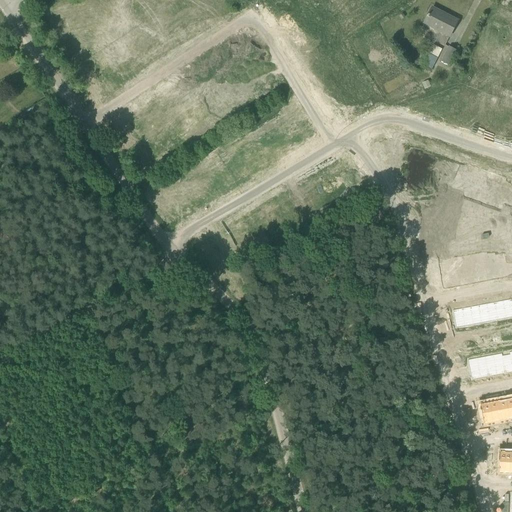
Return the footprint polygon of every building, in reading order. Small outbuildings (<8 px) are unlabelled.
[(212,0),(205,5),(216,21),(223,16),(212,0)] [(222,0),(212,0),(223,16),(230,11),(222,0)] [(205,5),(198,9),(209,25),(216,21),(205,5)] [(423,24),(449,37),(457,21),(432,8),(423,24)] [(198,9),(191,14),(202,30),(209,25),(198,9)] [(191,14),(184,19),(195,35),(202,30),(191,14)] [(184,19),(177,24),(187,39),(195,35),(184,19)] [(145,44),(135,51),(146,67),(155,60),(145,44)] [(241,44),(231,51),(242,67),(251,61),(254,65),(260,61),(253,50),(247,54),(241,44)] [(422,66),(431,70),(442,49),(433,45),(422,66)] [(440,61),(448,65),(456,50),(448,46),(440,61)] [(135,51),(128,55),(139,71),(146,67),(135,51)] [(231,51),(221,57),(227,67),(222,70),(229,81),(235,77),(233,73),(242,67),(231,51)] [(128,55),(121,60),(132,76),(139,71),(128,55)] [(121,60),(114,64),(125,80),(132,76),(121,60)] [(114,64),(105,71),(115,87),(125,80),(114,64)] [(97,75),(85,83),(96,99),(108,92),(103,85),(109,81),(102,71),(97,75)] [(427,80),(422,83),(424,89),(430,86),(427,80)] [(179,85),(170,91),(181,107),(190,101),(179,85)] [(341,100),(327,108),(335,120),(342,116),(343,116),(352,110),(352,109),(353,109),(345,98),(352,94),(349,88),(338,95),(341,100)] [(170,91),(162,96),(172,112),(181,107),(170,91)] [(423,94),(418,106),(425,109),(423,115),(435,119),(442,99),(430,94),(429,96),(423,94)] [(162,96),(153,102),(164,118),(172,112),(162,96)] [(442,99),(435,119),(447,124),(450,115),(456,117),(460,105),(442,99)] [(153,102),(145,107),(155,123),(164,118),(153,102)] [(460,105),(456,117),(462,119),(459,128),(471,132),(479,112),(460,105)] [(145,107),(136,113),(146,129),(155,123),(145,107)] [(479,112),(471,132),(484,137),(487,128),(493,130),(497,118),(479,112)] [(511,121),(497,118),(493,130),(500,132),(498,141),(511,144),(511,138),(511,121)] [(125,120),(114,128),(126,147),(137,140),(139,144),(145,140),(138,129),(133,133),(125,120)] [(295,130),(285,135),(295,152),(304,146),(295,130)] [(285,135),(277,140),(286,157),(295,152),(285,135)] [(277,140),(268,146),(277,162),(286,157),(277,140)] [(388,145),(384,156),(389,158),(387,164),(395,167),(394,171),(400,173),(405,161),(399,159),(403,148),(391,144),(391,146),(388,145)] [(268,146),(259,151),(269,167),(277,162),(268,146)] [(259,151),(250,156),(260,172),(269,167),(259,151)] [(409,156),(403,173),(415,177),(423,155),(416,153),(415,158),(409,156)] [(423,155),(415,177),(427,181),(432,165),(427,163),(428,157),(423,155)] [(250,156),(241,161),(251,178),(260,172),(250,156)] [(341,159),(335,163),(347,183),(358,176),(348,160),(343,163),(341,159)] [(241,161),(232,167),(242,183),(251,178),(241,161)] [(432,165),(427,181),(438,185),(446,164),(440,162),(438,167),(432,165)] [(215,177),(205,183),(214,199),(216,198),(217,200),(223,196),(222,195),(229,191),(223,181),(228,178),(219,163),(210,168),(215,177)] [(331,170),(327,172),(327,173),(337,189),(347,183),(335,163),(329,166),(331,170)] [(446,164),(438,185),(450,189),(456,173),(450,171),(452,166),(446,164)] [(462,169),(455,187),(467,191),(473,173),(475,170),(468,167),(467,171),(462,169)] [(473,173),(467,191),(478,195),(485,177),(480,176),(481,172),(475,170),(473,173)] [(327,173),(320,178),(329,193),(337,189),(327,173)] [(485,177),(478,195),(489,199),(496,181),(497,177),(490,175),(489,179),(485,177)] [(496,181),(489,199),(501,203),(507,185),(503,184),(504,180),(497,177),(496,181)] [(320,178),(313,182),(322,197),(329,193),(320,178)] [(313,182),(306,186),(315,202),(322,197),(313,182)] [(205,183),(190,191),(200,208),(207,204),(208,205),(214,202),(213,200),(214,199),(205,183)] [(306,186),(298,191),(307,206),(315,202),(306,186)] [(264,209),(255,215),(265,232),(274,226),(264,209)] [(255,215),(246,220),(256,237),(265,232),(255,215)] [(246,220),(238,225),(248,242),(256,237),(246,220)] [(238,225),(228,230),(238,248),(248,242),(238,225)] [(501,256),(493,258),(496,277),(505,275),(501,256)] [(493,258),(484,260),(488,279),(496,277),(493,258)] [(484,260),(476,261),(480,280),(488,279),(484,260)] [(476,261),(466,263),(470,282),(470,283),(480,281),(480,280),(476,261)] [(466,263),(458,265),(461,283),(470,282),(466,263)] [(458,265),(450,266),(453,285),(461,283),(458,265)] [(450,266),(441,268),(444,287),(453,285),(450,266)] [(511,303),(511,300),(503,302),(506,320),(511,318),(511,303)] [(503,302),(494,304),(498,321),(506,320),(503,302)] [(494,304),(486,305),(489,323),(498,321),(494,304)] [(486,305),(478,307),(481,324),(489,323),(486,305)] [(478,307),(470,308),(473,326),(481,324),(478,307)] [(470,308),(461,310),(465,327),(473,326),(470,308)] [(461,310),(453,311),(456,329),(465,327),(461,310)] [(511,366),(510,354),(501,355),(505,373),(511,371),(511,366)] [(501,355),(493,357),(496,374),(505,373),(501,355)] [(493,357),(485,358),(488,376),(496,374),(493,357)] [(485,358),(477,360),(480,377),(488,376),(485,358)] [(477,360),(468,361),(471,379),(480,377),(477,360)] [(506,400),(498,401),(501,420),(510,419),(506,400)] [(498,401),(489,403),(493,422),(501,420),(498,401)] [(489,403),(481,405),(484,423),(493,422),(489,403)] [(500,453),(500,472),(510,472),(511,453),(500,453)]
